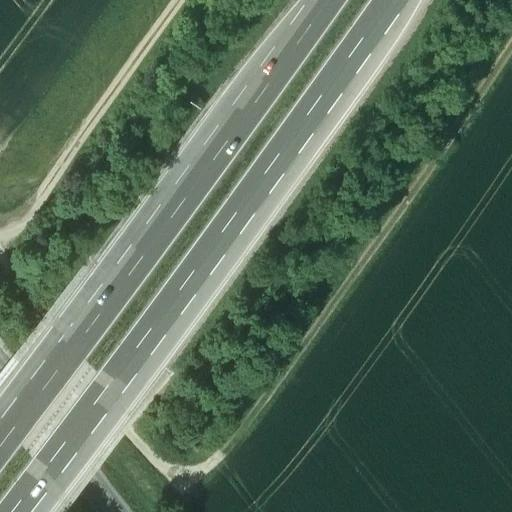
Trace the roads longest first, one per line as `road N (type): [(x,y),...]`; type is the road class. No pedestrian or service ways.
road 1 (track): [(4,236),(2,259),(59,347),(177,487),(205,471),(301,350),(511,40)]
road 2 (motorway): [(12,511),(388,0)]
road 3 (motorway): [(336,0),(0,446)]
road 4 (track): [(0,236),(18,233),(180,0)]
road 5 (tertiary): [(0,370),(111,511)]
